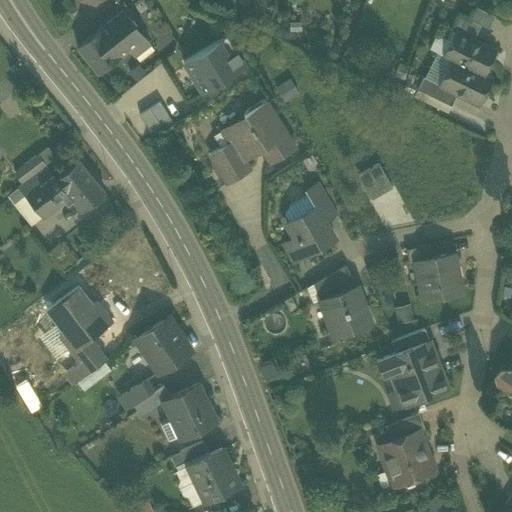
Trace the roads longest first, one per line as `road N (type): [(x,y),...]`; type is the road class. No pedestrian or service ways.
road 1 (secondary): [(289,511),(229,344),(176,230),(8,0)]
road 2 (residential): [(491,218),(459,464)]
